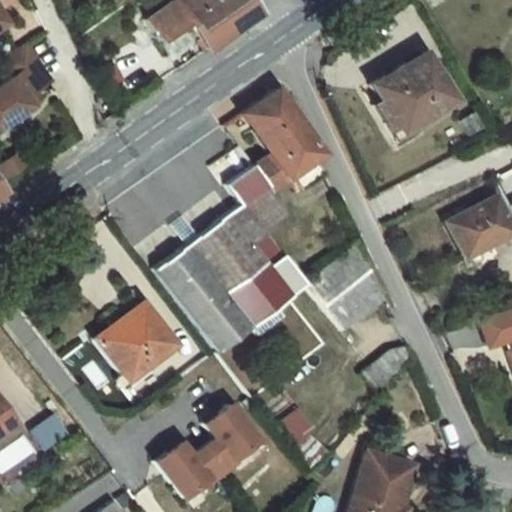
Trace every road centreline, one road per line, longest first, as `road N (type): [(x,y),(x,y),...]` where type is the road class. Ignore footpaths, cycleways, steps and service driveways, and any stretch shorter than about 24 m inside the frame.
road 1 (unclassified): [(292,32),(298,84),(451,432),(476,460),(511,464)]
road 2 (secondary): [(292,32),(0,244)]
